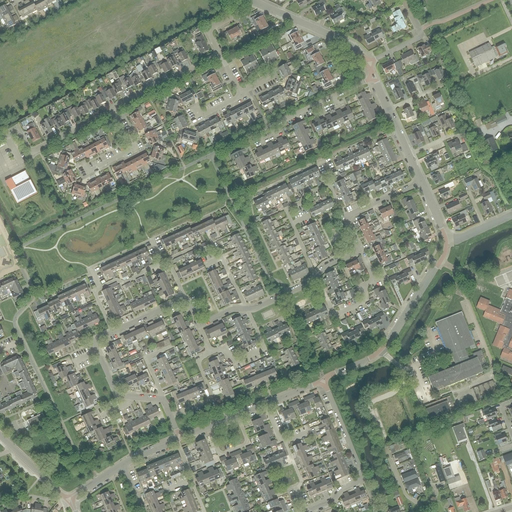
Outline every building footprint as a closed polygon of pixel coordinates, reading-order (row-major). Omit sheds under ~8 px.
[(34,5),(35,5),(33,3),(31,4),(28,0),(27,0),(26,1),(32,13),(37,11),(37,10),(34,5)] [(43,10),(37,0),(34,0),(37,4),(35,5),(34,5),(37,10),(37,11),(38,13),(43,10)] [(44,0),(43,0),(42,1),(40,0),(37,0),(43,10),(48,7),(47,5),(44,0)] [(309,0),(298,0),(296,1),(300,8),(311,2),(309,0)] [(323,6),(326,4),(323,0),(321,0),(317,3),(318,6),(312,9),(316,16),(325,10),(323,6)] [(369,10),(380,3),(378,0),(362,0),(363,1),(364,0),(368,0),(370,4),(367,5),(369,10)] [(32,13),(26,1),(24,2),(26,7),(24,8),(28,15),(32,13)] [(24,8),(21,3),(19,5),(21,9),(19,10),(23,18),(28,15),(24,8)] [(0,13),(0,14),(12,8),(11,5),(7,8),(5,5),(0,7),(0,13)] [(14,10),(12,8),(0,14),(3,19),(10,15),(9,12),(14,10)] [(341,14),(344,13),(341,8),(335,11),(337,14),(331,18),(334,24),(344,19),(341,14)] [(402,30),(406,28),(403,22),(405,21),(399,10),(392,13),(395,18),(394,19),(397,25),(391,27),(394,32),(402,29),(402,30)] [(258,14),(252,18),(251,18),(253,23),(253,24),(255,27),(258,25),(266,21),(263,16),(260,17),(258,14)] [(5,24),(17,17),(16,15),(12,17),(10,15),(3,19),(5,24)] [(19,20),(17,17),(5,24),(8,29),(9,28),(10,31),(15,29),(13,26),(16,25),(14,22),(19,20)] [(269,27),(266,21),(258,25),(259,28),(258,29),(261,35),(267,31),(266,28),(269,27)] [(237,26),(232,29),(236,37),(239,35),(240,37),(246,34),(242,28),(239,29),(237,26)] [(236,37),(232,29),(226,32),(228,35),(225,37),(228,43),(234,40),(233,38),(236,37)] [(375,40),(382,36),(379,29),(371,33),(365,37),(366,40),(366,39),(369,44),(375,41),(375,40)] [(291,38),(293,41),(301,37),(298,31),(295,33),(293,30),(287,33),(290,39),(291,38)] [(201,54),(209,50),(205,44),(206,43),(201,34),(196,37),(198,42),(195,43),(201,54)] [(301,44),(304,42),(301,37),(293,41),(294,44),(293,45),(296,50),(302,47),(301,44)] [(428,53),(433,50),(430,43),(425,46),(424,45),(417,49),(422,57),(429,54),(428,53)] [(503,55),(508,53),(505,47),(506,46),(505,44),(504,44),(503,43),(499,45),(491,49),(489,43),(469,53),(476,67),(496,58),(496,57),(499,56),(500,58),(503,56),(503,55)] [(272,45),(272,46),(268,48),(266,44),(264,45),(269,54),(275,51),(272,45)] [(269,54),(264,45),(262,46),(264,50),(260,52),(262,57),(269,54)] [(316,54),(315,51),(313,47),(306,51),(308,54),(306,55),(309,60),(310,60),(313,59),(314,62),(322,57),(319,52),(316,54)] [(188,59),(184,51),(182,49),(179,51),(178,49),(173,52),(174,53),(177,59),(177,60),(180,59),(182,62),(188,59)] [(278,56),(275,51),(269,54),(273,63),(275,62),(274,59),(278,56)] [(405,64),(409,62),(410,64),(411,65),(412,65),(416,63),(419,61),(416,55),(413,56),(411,52),(402,56),(405,64)] [(175,60),(177,59),(174,53),(170,56),(171,58),(167,60),(168,62),(170,65),(168,65),(170,68),(177,65),(175,60)] [(247,54),(245,55),(250,64),(256,61),(253,55),(249,58),(247,54)] [(273,63),(269,54),(262,57),(265,63),(270,61),(271,64),(273,63)] [(250,64),(245,55),(243,56),(245,60),(241,62),(243,67),(250,64)] [(325,63),(322,57),(314,62),(316,64),(314,65),(317,71),(323,68),(322,65),(325,63)] [(148,68),(149,69),(150,72),(149,73),(151,76),(158,72),(156,69),(158,68),(155,61),(151,63),(152,66),(148,68)] [(255,69),(259,66),(256,61),(250,64),(255,73),(256,72),(255,69)] [(396,70),(400,68),(397,62),(393,64),(392,61),(382,66),(385,74),(395,69),(396,70)] [(170,65),(168,62),(163,64),(162,62),(157,64),(160,70),(163,68),(165,73),(171,70),(170,68),(168,65),(170,65)] [(255,73),(250,64),(243,67),(246,73),(251,71),(252,74),(255,73)] [(280,74),(293,67),(292,65),(287,67),(286,64),(277,68),(280,74)] [(140,65),(136,67),(137,69),(141,77),(144,76),(146,81),(152,78),(151,76),(149,73),(150,72),(149,69),(144,72),(143,70),(140,65)] [(294,69),(293,67),(280,74),(283,79),(286,78),(291,75),(290,72),(294,69)] [(439,80),(446,77),(441,68),(438,69),(437,67),(431,70),(433,76),(436,74),(439,80)] [(325,71),(323,68),(317,71),(320,77),(321,76),(323,79),(331,74),(328,69),(325,71)] [(133,72),(129,77),(130,79),(132,82),(133,81),(135,84),(135,86),(141,83),(139,79),(141,77),(137,69),(133,72)] [(430,76),(433,75),(431,70),(428,71),(429,73),(422,76),(421,74),(417,76),(420,83),(424,81),(426,86),(433,83),(430,76)] [(211,72),(204,75),(202,76),(205,81),(206,82),(209,80),(210,83),(218,79),(216,73),(212,75),(211,72)] [(330,82),(334,80),(331,74),(323,79),(324,81),(323,82),(325,88),(332,85),(330,82)] [(124,76),(119,78),(123,85),(124,87),(126,85),(128,88),(135,84),(133,81),(132,82),(130,79),(129,77),(128,75),(124,77),(124,76)] [(298,75),(291,75),(286,78),(287,81),(289,81),(288,85),(297,88),(299,88),(301,83),(298,82),(296,81),(298,75)] [(413,84),(418,82),(416,77),(408,80),(409,84),(406,85),(410,93),(416,91),(413,84)] [(221,84),(218,79),(210,83),(212,86),(210,87),(213,92),(220,89),(218,86),(221,84)] [(120,86),(122,85),(119,80),(115,82),(116,84),(112,86),(113,88),(115,91),(114,92),(115,94),(122,91),(120,86)] [(403,88),(400,83),(394,86),(396,90),(393,91),(397,99),(403,97),(400,90),(403,88)] [(285,88),(282,90),(285,94),(287,93),(288,91),(297,94),(299,88),(297,88),(288,85),(287,89),(285,88)] [(285,94),(282,90),(281,87),(275,90),(284,106),(286,105),(284,101),(282,97),(285,95),(285,94)] [(115,91),(113,88),(108,90),(107,88),(103,91),(106,96),(108,95),(110,99),(116,96),(115,94),(114,92),(115,91)] [(185,89),(182,90),(189,103),(195,100),(190,92),(187,93),(185,89)] [(189,103),(182,90),(180,91),(183,96),(179,97),(180,98),(182,102),(184,105),(189,103)] [(284,106),(275,90),(270,92),(274,101),(277,99),(282,108),(284,106)] [(103,91),(95,95),(97,99),(98,102),(97,102),(99,105),(106,102),(103,97),(106,96),(103,91)] [(271,102),(274,101),(270,92),(265,95),(273,111),(275,110),(273,107),(271,102)] [(359,101),(371,95),(370,93),(366,95),(364,92),(356,96),(359,101)] [(440,104),(443,102),(440,94),(433,97),(436,103),(432,105),(435,111),(442,108),(440,104)] [(273,111),(265,95),(259,98),(263,106),(267,104),(269,109),(270,112),(273,111)] [(372,98),(371,95),(359,101),(361,106),(369,102),(368,100),(372,98)] [(180,98),(179,97),(176,96),(174,100),(170,99),(168,105),(177,107),(178,104),(179,104),(182,102),(180,98)] [(91,99),(86,101),(89,107),(92,106),(94,110),(100,107),(99,105),(97,102),(98,102),(97,99),(92,101),(91,99)] [(425,100),(417,104),(422,113),(429,110),(430,114),(432,113),(433,115),(435,114),(429,101),(426,103),(425,100)] [(86,108),(89,107),(86,102),(81,104),(82,106),(78,109),(79,112),(80,111),(82,114),(83,116),(88,113),(86,108)] [(364,111),(376,106),(374,103),(371,105),(369,102),(361,106),(364,111)] [(251,103),(245,106),(250,114),(249,114),(252,118),(254,117),(252,113),(255,111),(251,103)] [(176,111),(177,107),(168,105),(166,111),(173,113),(173,114),(174,117),(179,114),(177,112),(176,111)] [(250,114),(245,106),(240,109),(246,121),(249,120),(246,116),(249,114),(250,114)] [(348,111),(345,112),(349,120),(354,118),(348,106),(346,107),(348,111)] [(377,108),(376,106),(364,111),(366,117),(374,113),(373,110),(377,108)] [(79,112),(78,109),(77,107),(73,109),(72,107),(68,109),(70,114),(73,113),(75,118),(82,114),(80,111),(79,112)] [(139,114),(143,112),(141,107),(132,111),(133,114),(130,116),(132,122),(141,117),(139,114)] [(413,120),(418,118),(415,111),(412,112),(410,107),(403,110),(407,119),(411,117),(413,120)] [(64,113),(61,115),(62,117),(63,120),(62,121),(64,124),(70,120),(68,116),(70,114),(68,109),(63,111),(64,113)] [(246,121),(240,109),(234,111),(239,120),(242,118),(244,122),(246,121)] [(340,110),(338,111),(343,123),(346,121),(347,125),(350,124),(349,120),(345,112),(342,113),(340,110)] [(239,120),(234,111),(229,114),(236,127),(238,126),(236,121),(239,120)] [(343,123),(338,111),(335,112),(337,116),(334,117),(338,125),(343,123)] [(369,122),(381,116),(379,114),(376,115),(374,113),(366,117),(369,122)] [(55,118),(51,120),(54,125),(57,124),(59,128),(65,125),(64,124),(62,121),(63,120),(62,117),(61,118),(58,114),(54,116),(55,118)] [(236,127),(229,114),(224,117),(228,125),(231,124),(234,128),(234,129),(232,130),(233,132),(237,130),(236,127)] [(338,125),(334,117),(332,118),(330,114),(327,116),(333,127),(338,125)] [(142,120),(146,117),(145,115),(141,117),(132,122),(135,127),(143,123),(142,120)] [(177,125),(186,120),(183,115),(174,119),(176,123),(172,125),(173,127),(177,125)] [(448,130),(455,127),(451,118),(447,120),(444,115),(438,118),(441,123),(444,122),(448,130)] [(504,115),(496,119),(490,122),(493,128),(498,125),(498,124),(507,120),(504,115)] [(333,127),(327,116),(325,117),(327,120),(324,122),(327,128),(328,130),(333,127)] [(217,117),(212,120),(219,132),(221,131),(218,127),(222,125),(217,117)] [(324,122),(323,119),(320,121),(319,117),(316,118),(322,130),(327,128),(324,122)] [(44,124),(41,125),(46,135),(52,132),(50,128),(54,126),(52,124),(49,118),(42,121),(44,124)] [(322,130),(316,118),(314,119),(316,123),(313,124),(317,132),(322,130)] [(188,126),(186,120),(177,125),(173,127),(174,129),(178,127),(180,130),(185,127),(188,126)] [(219,132),(212,120),(207,122),(211,131),(214,129),(216,133),(219,132)] [(293,126),(295,131),(303,127),(302,125),(306,123),(305,120),(293,126)] [(40,138),(35,128),(36,127),(36,125),(34,122),(28,125),(30,128),(31,128),(32,130),(28,132),(33,142),(40,138)] [(208,132),(211,131),(207,122),(201,125),(208,138),(209,140),(210,142),(212,141),(210,137),(208,132)] [(437,129),(440,128),(438,122),(433,125),(434,127),(429,129),(433,137),(440,134),(437,129)] [(138,133),(151,126),(150,124),(145,126),(143,123),(135,127),(138,133)] [(208,138),(201,125),(196,128),(197,131),(200,136),(203,135),(206,139),(208,138)] [(417,144),(425,141),(421,133),(424,132),(421,125),(417,127),(419,132),(413,135),(417,144)] [(188,142),(190,133),(186,132),(187,130),(185,127),(180,130),(179,134),(183,135),(182,140),(188,142)] [(298,136),(310,131),(308,128),(305,130),(303,127),(295,131),(298,136)] [(148,140),(161,133),(160,131),(155,133),(154,130),(145,135),(148,140)] [(197,137),(200,136),(197,131),(195,133),(194,134),(190,133),(188,142),(193,143),(196,137),(197,137)] [(311,133),(310,131),(298,136),(300,141),(308,138),(307,135),(311,133)] [(163,142),(160,137),(162,136),(161,134),(161,133),(148,140),(151,145),(152,145),(156,143),(159,141),(163,142)] [(103,137),(104,139),(101,141),(99,136),(97,138),(103,150),(109,147),(107,144),(110,143),(106,136),(103,137)] [(282,137),(279,138),(285,150),(290,148),(287,140),(284,141),(282,137)] [(499,149),(493,137),(483,141),(488,154),(499,149)] [(103,150),(97,138),(95,139),(97,143),(94,145),(98,153),(103,150)] [(285,150),(279,138),(277,139),(279,143),(276,144),(280,153),(285,150)] [(303,147),(314,141),(313,139),(310,140),(308,138),(300,141),(303,147)] [(376,150),(389,144),(387,138),(377,143),(379,146),(378,147),(377,146),(374,148),(376,150)] [(312,145),(316,143),(314,141),(303,147),(305,152),(313,148),(312,145)] [(463,153),(468,150),(465,144),(460,146),(458,141),(452,143),(452,142),(448,144),(452,154),(462,149),(463,153)] [(98,153),(94,145),(91,146),(88,142),(86,143),(93,156),(98,153)] [(280,153),(276,144),(273,146),(271,142),(269,143),(275,155),(280,153)] [(83,150),(82,148),(78,149),(76,145),(75,143),(73,144),(81,159),(86,156),(83,150)] [(93,156),(86,143),(84,144),(86,149),(83,150),(86,156),(87,159),(93,156)] [(158,145),(157,145),(156,143),(152,145),(153,148),(154,148),(153,152),(162,155),(164,149),(157,147),(158,145)] [(275,155),(269,143),(267,144),(269,148),(266,149),(270,157),(275,155)] [(81,159),(73,144),(70,146),(73,152),(71,153),(74,159),(75,162),(81,159)] [(392,149),(389,144),(376,150),(377,153),(380,151),(379,151),(381,150),(382,154),(392,149)] [(180,146),(176,148),(182,158),(185,152),(183,151),(180,146)] [(363,146),(360,147),(366,159),(367,161),(372,158),(371,156),(367,148),(364,149),(363,146)] [(270,157),(266,149),(263,151),(261,147),(259,148),(264,160),(270,157)] [(366,159),(360,147),(358,148),(360,152),(356,153),(360,161),(366,159)] [(264,160),(259,148),(256,149),(258,153),(255,154),(259,162),(264,160)] [(232,154),(235,160),(243,156),(242,153),(246,151),(244,149),(232,154)] [(381,161),(394,155),(392,149),(382,154),(384,157),(383,158),(382,157),(379,159),(381,161)] [(360,161),(356,153),(353,155),(352,151),(349,152),(355,164),(360,161)] [(74,159),(71,153),(67,152),(65,156),(61,155),(59,161),(68,163),(69,160),(71,160),(74,159)] [(160,161),(162,155),(153,152),(152,156),(151,155),(148,157),(150,161),(153,160),(153,159),(160,161)] [(355,164),(349,152),(347,153),(349,157),(346,158),(349,166),(355,164)] [(435,159),(440,157),(438,152),(431,155),(432,158),(425,161),(428,168),(437,164),(435,159)] [(150,161),(148,157),(146,154),(141,157),(148,169),(150,168),(148,164),(151,162),(150,161)] [(397,160),(394,155),(381,161),(382,164),(385,162),(384,162),(386,161),(387,165),(397,160)] [(237,165),(249,159),(248,157),(244,159),(243,156),(235,160),(237,165)] [(349,166),(346,158),(342,160),(341,156),(339,157),(344,169),(349,166)] [(148,169),(141,157),(136,160),(140,168),(143,166),(145,171),(148,169)] [(344,169),(339,157),(336,158),(338,162),(335,163),(338,171),(344,169)] [(250,161),(249,159),(237,165),(240,170),(242,169),(248,166),(247,163),(250,161)] [(140,168),(136,160),(130,162),(137,175),(139,174),(137,169),(140,168)] [(68,168),(67,167),(68,163),(59,161),(58,166),(50,164),(48,165),(51,171),(56,172),(62,174),(70,170),(68,168)] [(128,171),(129,173),(124,162),(118,165),(125,178),(127,177),(125,172),(128,171)] [(137,175),(130,162),(125,165),(124,162),(129,173),(132,172),(135,176),(137,175)] [(125,178),(118,165),(113,168),(117,176),(120,175),(123,179),(125,178)] [(245,174),(256,168),(255,166),(252,168),(250,165),(248,166),(242,169),(245,174)] [(316,167),(311,170),(314,178),(316,182),(319,181),(317,177),(320,176),(316,167)] [(254,173),(258,171),(256,168),(245,174),(247,179),(255,175),(254,173)] [(393,170),(395,173),(399,182),(404,179),(403,177),(402,173),(401,173),(400,171),(397,172),(395,168),(393,170)] [(444,177),(443,173),(441,169),(435,171),(436,174),(432,176),(433,179),(434,179),(436,184),(443,181),(445,180),(443,177),(444,177)] [(61,182),(73,176),(71,170),(70,170),(62,174),(64,178),(60,180),(61,182)] [(314,178),(311,170),(305,173),(311,185),(313,184),(311,180),(314,178)] [(37,193),(26,171),(6,181),(8,187),(12,193),(13,195),(17,204),(37,193)] [(395,173),(392,175),(390,171),(388,172),(393,184),(399,182),(395,173)] [(393,184),(388,172),(385,173),(387,177),(384,178),(388,187),(393,184)] [(109,173),(103,176),(110,189),(112,187),(110,183),(113,181),(109,173)] [(311,185),(305,173),(300,175),(304,183),(307,182),(309,186),(311,185)] [(304,183),(300,175),(294,178),(300,190),(302,189),(300,185),(304,183)] [(76,181),(73,176),(61,182),(62,184),(66,182),(68,185),(71,184),(75,181),(76,181)] [(110,189),(103,176),(98,179),(102,187),(105,185),(109,192),(111,191),(110,189)] [(388,187),(384,178),(381,180),(379,176),(377,177),(382,189),(388,187)] [(382,189),(377,177),(374,178),(376,182),(373,183),(376,189),(377,192),(382,189)] [(300,190),(294,178),(289,180),(293,188),(296,187),(298,191),(300,190)] [(464,181),(467,187),(472,185),(474,190),(483,186),(481,181),(478,182),(477,178),(473,180),(471,178),(464,181)] [(102,187),(98,179),(92,182),(99,194),(101,193),(99,189),(102,187)] [(338,189),(350,183),(349,181),(345,183),(344,179),(336,183),(338,189)] [(373,183),(372,181),(369,183),(367,179),(365,180),(370,192),(376,189),(373,183)] [(370,192),(365,180),(363,181),(364,185),(361,186),(365,194),(370,192)] [(77,195),(80,187),(77,185),(77,184),(75,181),(71,184),(72,186),(74,187),(72,194),(77,195)] [(99,194),(92,182),(87,184),(87,185),(90,190),(91,193),(94,191),(97,195),(99,194)] [(448,189),(454,186),(453,182),(444,186),(445,189),(439,192),(442,199),(451,194),(448,189)] [(351,185),(350,183),(338,189),(341,194),(349,190),(347,187),(351,185)] [(286,184),(280,187),(286,199),(288,198),(286,194),(289,192),(286,184)] [(87,191),(90,190),(87,185),(84,186),(84,188),(80,187),(77,195),(83,197),(86,191),(87,191)] [(286,199),(280,187),(275,189),(279,197),(282,196),(284,200),(286,199)] [(279,197),(275,189),(269,192),(275,204),(277,203),(275,199),(279,197)] [(343,199),(355,194),(354,192),(350,193),(349,190),(341,194),(343,199)] [(275,204),(269,192),(264,194),(265,197),(268,202),(271,201),(273,205),(275,204)] [(353,198),(356,196),(355,194),(343,199),(346,205),(354,201),(353,198)] [(269,205),(268,202),(265,197),(260,199),(265,211),(267,210),(266,206),(269,205)] [(326,197),(324,198),(329,210),(335,207),(331,199),(327,201),(326,197)] [(329,210),(324,198),(321,199),(323,203),(320,204),(324,212),(329,210)] [(406,206),(408,209),(415,206),(412,200),(409,201),(407,198),(401,200),(404,207),(406,206)] [(265,211),(260,199),(254,202),(258,210),(261,208),(263,212),(265,211)] [(449,214),(461,208),(457,201),(446,207),(449,214)] [(486,215),(493,211),(488,201),(481,204),(486,215)] [(324,212),(320,204),(317,206),(315,202),(313,203),(318,215),(324,212)] [(318,215),(313,203),(310,204),(312,208),(309,209),(313,217),(318,215)] [(390,206),(385,208),(388,216),(394,214),(395,217),(398,215),(395,209),(392,210),(390,206)] [(415,214),(418,212),(415,206),(408,209),(409,213),(407,214),(410,220),(416,217),(415,214)] [(388,216),(385,208),(379,211),(381,215),(378,217),(381,223),(384,222),(383,219),(388,216)] [(464,217),(468,216),(465,210),(460,213),(461,216),(453,219),(456,227),(466,222),(464,217)] [(358,222),(360,227),(368,224),(365,218),(368,217),(367,214),(365,215),(361,217),(362,220),(358,222)] [(225,225),(228,224),(228,225),(232,223),(228,215),(225,217),(224,216),(219,218),(224,231),(224,230),(226,233),(228,232),(225,225)] [(213,221),(212,218),(207,221),(210,229),(216,227),(213,221)] [(224,231),(219,218),(213,221),(216,227),(217,229),(220,228),(222,232),(224,231)] [(264,228),(277,222),(276,220),(272,222),(270,219),(262,223),(264,228)] [(418,227),(420,231),(427,227),(425,221),(421,223),(419,219),(413,222),(416,228),(418,227)] [(210,229),(207,221),(201,224),(205,232),(210,229)] [(278,224),(277,222),(264,228),(267,233),(275,230),(274,226),(278,224)] [(305,234),(317,228),(315,223),(307,226),(308,230),(304,232),(305,234)] [(205,232),(201,224),(196,226),(200,234),(205,232)] [(363,233),(375,227),(375,225),(369,227),(368,224),(360,227),(363,233)] [(200,234),(196,226),(190,229),(193,235),(194,237),(197,236),(198,238),(201,236),(200,234)] [(190,229),(190,227),(184,229),(188,237),(190,236),(191,238),(194,237),(193,235),(190,229)] [(375,230),(374,230),(376,229),(375,227),(363,233),(365,238),(373,235),(371,231),(375,230)] [(427,235),(430,233),(427,227),(420,231),(421,234),(420,235),(423,242),(429,239),(427,235)] [(320,234),(317,228),(305,234),(306,236),(310,234),(312,237),(320,234)] [(188,237),(184,229),(179,232),(182,240),(183,240),(184,242),(186,241),(185,239),(188,237)] [(270,239),(282,233),(281,231),(277,233),(275,230),(267,233),(270,239)] [(182,240),(179,232),(173,234),(177,243),(182,240)] [(229,245),(241,239),(239,233),(231,237),(232,241),(228,243),(229,245)] [(283,235),(282,233),(270,239),(272,244),(280,241),(279,237),(283,235)] [(177,243),(173,234),(168,237),(172,245),(177,243)] [(310,245),(322,239),(320,234),(312,237),(313,241),(309,242),(310,245)] [(375,234),(373,235),(365,238),(368,244),(372,242),(373,245),(376,243),(380,242),(382,240),(380,235),(376,237),(375,234)] [(172,245),(168,237),(162,239),(166,248),(172,245)] [(244,244),(241,239),(229,245),(230,247),(234,245),(236,248),(244,244)] [(325,245),(322,239),(310,245),(311,247),(315,245),(317,248),(315,249),(325,245)] [(384,239),(382,240),(380,242),(376,243),(377,246),(373,248),(375,254),(383,250),(381,247),(384,246),(384,245),(386,243),(384,239)] [(275,250),(285,245),(287,244),(286,242),(282,244),(280,241),(272,244),(275,250)] [(234,256),(247,250),(244,244),(236,248),(237,252),(233,254),(234,256)] [(280,254),(292,248),(291,246),(287,248),(285,245),(275,250),(277,249),(280,254)] [(325,245),(315,249),(316,253),(312,254),(313,257),(325,251),(323,246),(325,245)] [(145,247),(139,250),(144,260),(146,259),(146,256),(149,255),(145,247)] [(293,250),(292,248),(280,254),(282,260),(295,254),(290,256),(289,252),(293,250)] [(425,256),(429,255),(427,249),(420,252),(421,254),(417,255),(421,263),(427,260),(425,256)] [(144,260),(139,250),(134,252),(137,260),(140,259),(142,261),(144,260)] [(249,255),(247,250),(234,256),(235,258),(239,256),(241,259),(249,255)] [(385,256),(388,254),(387,252),(384,253),(383,250),(375,254),(378,259),(385,256)] [(328,257),(325,251),(313,257),(314,259),(318,257),(320,260),(328,257)] [(128,255),(132,263),(133,265),(139,263),(137,260),(134,252),(128,255)] [(296,256),(295,254),(282,260),(285,265),(288,264),(291,262),(293,261),(291,258),(296,256)] [(392,262),(391,260),(392,259),(391,257),(390,257),(389,256),(387,259),(385,256),(388,254),(385,256),(378,259),(380,265),(385,263),(386,265),(392,262)] [(132,263),(128,255),(123,257),(127,265),(132,263)] [(239,267),(252,261),(249,255),(241,259),(243,263),(238,265),(239,267)] [(421,263),(417,255),(414,257),(413,255),(407,258),(409,264),(413,262),(415,265),(421,263)] [(127,265),(123,257),(117,260),(121,268),(127,265)] [(121,268),(117,260),(112,262),(116,270),(121,268)] [(201,260),(195,263),(199,271),(205,268),(201,260)] [(357,260),(351,263),(355,270),(356,270),(361,271),(362,271),(364,270),(361,263),(359,265),(357,260)] [(252,261),(239,267),(241,266),(243,269),(238,271),(240,273),(252,267),(250,262),(252,261)] [(300,261),(297,262),(304,276),(309,273),(305,264),(301,266),(301,264),(300,261)] [(112,272),(116,270),(112,262),(106,265),(112,277),(114,276),(112,272)] [(304,276),(297,262),(295,264),(296,266),(297,266),(297,267),(294,269),(292,265),(298,279),(304,276)] [(185,263),(183,264),(184,268),(188,276),(194,274),(190,265),(189,264),(186,265),(185,263)] [(199,271),(195,263),(190,265),(194,274),(199,271)] [(355,270),(351,263),(346,265),(348,270),(345,271),(348,277),(351,276),(349,273),(355,270)] [(112,277),(106,265),(101,267),(105,275),(108,274),(110,278),(112,277)] [(298,279),(292,265),(290,266),(291,269),(292,270),(288,272),(293,281),(298,279)] [(242,279),(255,273),(252,267),(240,273),(240,275),(245,273),(246,276),(242,278),(242,279)] [(179,272),(176,274),(179,279),(182,277),(182,279),(188,276),(184,268),(179,271),(179,272)] [(408,277),(412,275),(410,269),(403,272),(404,274),(400,275),(404,283),(410,280),(408,277)] [(207,274),(210,279),(218,275),(215,270),(207,274)] [(323,279),(324,282),(336,277),(334,271),(326,274),(327,278),(323,279)] [(154,283),(167,278),(164,272),(156,276),(157,279),(153,281),(154,283)] [(257,278),(255,273),(242,279),(243,280),(247,278),(249,282),(257,278)] [(220,281),(218,275),(210,279),(212,285),(220,281)] [(404,283),(400,275),(397,277),(396,275),(390,278),(392,284),(396,282),(398,286),(404,283)] [(339,282),(336,277),(324,282),(325,284),(329,282),(330,286),(339,282)] [(13,278),(6,282),(9,289),(12,287),(13,290),(20,287),(17,280),(14,281),(13,278)] [(169,283),(167,278),(154,283),(155,285),(159,284),(161,287),(169,283)] [(220,281),(212,285),(215,290),(223,286),(220,281)] [(9,289),(6,282),(1,284),(6,295),(8,294),(6,290),(9,289)] [(341,288),(339,282),(330,286),(332,289),(328,290),(329,293),(341,288)] [(85,283),(79,286),(83,294),(86,292),(88,296),(90,295),(85,283)] [(117,286),(118,286),(116,283),(114,284),(110,286),(111,287),(102,291),(105,297),(113,293),(112,290),(111,289),(117,286)] [(159,294),(172,288),(169,283),(161,287),(162,290),(158,292),(159,294)] [(255,283),(253,284),(259,297),(264,295),(260,285),(256,287),(256,286),(256,285),(255,283)] [(223,286),(215,290),(217,296),(219,295),(219,294),(225,292),(224,289),(229,287),(227,284),(223,286)] [(259,297),(253,284),(252,284),(254,288),(251,289),(250,288),(251,288),(250,285),(247,286),(253,300),(259,297)] [(83,294),(79,286),(74,288),(79,300),(81,299),(80,295),(83,294)] [(253,300),(247,286),(245,287),(246,290),(247,290),(247,291),(244,293),(248,302),(253,300)] [(22,298),(23,293),(20,287),(13,290),(14,293),(12,294),(15,301),(22,298)] [(79,300),(74,288),(68,291),(72,299),(75,297),(77,301),(79,300)] [(174,294),(172,288),(159,294),(160,296),(165,294),(166,298),(174,294)] [(343,293),(341,288),(329,293),(330,295),(334,293),(335,297),(343,293)] [(379,296),(380,299),(388,296),(385,290),(382,291),(380,288),(374,290),(377,297),(379,296)] [(72,299),(68,291),(63,293),(68,305),(71,304),(69,300),(72,299)] [(225,292),(219,294),(219,295),(222,300),(230,296),(231,296),(230,296),(227,291),(225,292)] [(336,300),(333,301),(335,306),(342,303),(341,301),(346,299),(345,297),(347,296),(346,292),(343,293),(335,297),(336,300)] [(68,305),(63,293),(57,296),(58,297),(61,304),(64,302),(66,306),(68,305)] [(107,302),(120,296),(119,294),(115,296),(113,293),(105,297),(107,302)] [(152,294),(149,296),(148,293),(145,294),(151,305),(156,302),(152,294)] [(230,296),(222,300),(224,306),(229,304),(231,302),(233,302),(231,299),(235,297),(236,300),(239,299),(237,293),(234,294),(234,295),(231,296),(230,296)] [(151,305),(145,294),(143,295),(144,298),(141,299),(145,307),(151,305)] [(121,299),(120,296),(107,302),(110,308),(118,304),(117,301),(121,299)] [(387,304),(391,302),(388,296),(380,299),(382,303),(380,304),(383,310),(389,308),(387,304)] [(62,306),(61,304),(58,297),(53,300),(58,312),(61,311),(59,307),(62,306)] [(145,307),(141,299),(139,300),(137,297),(135,299),(136,302),(140,310),(145,307)] [(48,304),(43,307),(48,319),(50,318),(49,314),(52,312),(52,313),(55,312),(56,313),(58,312),(53,300),(47,302),(48,304)] [(140,310),(136,302),(130,304),(134,313),(140,310)] [(112,313),(125,307),(124,305),(120,307),(118,304),(110,308),(112,313)] [(319,304),(317,305),(322,317),(328,314),(324,306),(321,308),(319,304)] [(322,317),(317,305),(315,307),(316,310),(313,311),(317,320),(322,317)] [(46,320),(48,319),(43,307),(37,309),(37,310),(34,312),(38,321),(41,319),(41,318),(44,316),(46,320)] [(126,310),(125,307),(112,313),(115,319),(123,315),(122,312),(126,310)] [(317,320),(313,311),(310,313),(308,310),(306,311),(311,322),(317,320)] [(91,311),(89,312),(94,324),(100,322),(96,314),(93,315),(91,311)] [(311,322),(306,311),(304,312),(305,315),(302,317),(306,325),(311,322)] [(94,324),(89,312),(86,313),(88,317),(85,319),(89,327),(94,324)] [(173,319),(175,324),(183,320),(181,317),(183,316),(181,312),(175,315),(176,317),(173,319)] [(434,392),(448,386),(450,385),(466,379),(467,381),(472,379),(477,377),(476,375),(483,372),(482,369),(488,367),(481,350),(473,354),(474,356),(469,358),(465,349),(466,348),(470,347),(471,349),(476,347),(475,345),(462,312),(436,322),(446,348),(449,355),(451,354),(456,366),(428,377),(434,392)] [(381,320),(385,319),(382,313),(375,316),(376,318),(373,319),(376,327),(382,324),(381,320)] [(89,327),(85,319),(82,320),(80,316),(78,317),(83,329),(89,327)] [(83,329),(78,317),(75,318),(77,322),(74,324),(77,329),(78,332),(83,329)] [(235,326),(246,321),(245,318),(242,320),(240,317),(232,321),(235,326)] [(164,326),(167,325),(164,318),(159,320),(160,322),(157,324),(161,334),(166,331),(164,326)] [(376,327),(373,319),(369,321),(369,319),(362,322),(365,328),(369,326),(370,330),(376,327)] [(177,329),(189,323),(188,321),(184,322),(183,320),(175,324),(177,329)] [(161,334),(157,324),(154,325),(153,321),(150,322),(157,336),(161,334)] [(218,321),(216,322),(222,336),(227,333),(222,324),(220,325),(218,321)] [(247,323),(246,321),(235,326),(237,332),(245,328),(244,325),(247,323)] [(157,336),(150,322),(148,324),(149,327),(147,328),(148,331),(150,336),(155,334),(156,336),(157,336)] [(222,336),(216,322),(213,324),(215,327),(213,328),(216,336),(217,338),(222,336)] [(281,322),(279,323),(285,335),(290,332),(286,324),(283,326),(281,322)] [(190,326),(189,323),(177,329),(180,334),(182,333),(187,330),(186,328),(190,326)] [(285,335),(279,323),(277,324),(279,328),(275,329),(279,337),(285,335)] [(81,337),(78,332),(77,329),(74,324),(71,325),(72,326),(69,327),(75,340),(81,337)] [(146,332),(148,331),(147,328),(145,325),(141,327),(142,328),(138,330),(142,338),(147,335),(146,332)] [(360,333),(364,331),(361,325),(355,328),(355,330),(352,332),(356,339),(362,336),(360,333)] [(75,340),(69,327),(67,329),(69,333),(66,334),(67,337),(70,342),(75,340)] [(279,337),(275,329),(272,331),(271,327),(268,328),(274,340),(279,337)] [(142,338),(138,330),(136,331),(134,328),(132,329),(137,340),(142,338)] [(216,336),(213,328),(209,330),(208,328),(204,330),(207,336),(208,340),(216,336)] [(240,337),(251,332),(250,329),(247,331),(245,328),(237,332),(240,337)] [(274,340),(268,328),(266,329),(268,333),(264,334),(268,343),(274,340)] [(137,340),(132,329),(129,330),(131,333),(129,335),(132,342),(137,340)] [(182,338),(195,332),(194,330),(190,331),(189,329),(187,330),(182,333),(180,334),(182,338)] [(196,335),(195,332),(182,338),(184,343),(186,342),(194,339),(193,336),(196,335)] [(253,334),(251,332),(240,337),(242,342),(251,339),(249,335),(253,334)] [(319,341),(332,335),(331,333),(326,335),(325,332),(317,336),(319,341)] [(356,339),(352,332),(349,333),(348,332),(341,335),(344,341),(348,339),(350,342),(356,339)] [(67,337),(64,338),(62,334),(60,335),(65,348),(71,345),(70,342),(67,337)] [(132,342),(129,335),(125,336),(124,334),(120,336),(123,343),(126,341),(127,345),(128,347),(133,344),(132,342)] [(65,348),(60,335),(57,336),(59,340),(56,342),(60,350),(65,348)] [(333,337),(332,335),(319,341),(322,347),(330,343),(328,339),(333,337)] [(60,350),(56,342),(53,343),(51,339),(49,340),(54,353),(60,350)] [(195,341),(194,339),(186,342),(188,347),(196,344),(200,342),(198,340),(195,341)] [(245,348),(257,342),(256,340),(252,342),(251,339),(242,342),(245,348)] [(54,353),(49,340),(47,341),(48,345),(45,347),(49,355),(54,353)] [(116,351),(114,348),(116,347),(114,342),(108,345),(109,348),(106,349),(107,352),(106,353),(107,355),(116,351)] [(324,352),(337,346),(336,344),(332,346),(330,343),(322,347),(324,352)] [(201,351),(199,346),(198,347),(196,344),(188,347),(186,348),(190,356),(189,356),(195,354),(195,353),(201,351)] [(282,359),(294,353),(292,348),(284,351),(285,355),(281,357),(282,359)] [(110,359),(122,354),(121,352),(117,354),(116,351),(107,355),(108,357),(109,356),(110,359)] [(157,364),(158,366),(167,362),(166,359),(168,358),(166,353),(159,356),(160,359),(157,360),(159,363),(157,364)] [(297,359),(294,353),(282,359),(283,361),(287,359),(289,362),(297,359)] [(123,356),(122,354),(110,359),(112,362),(110,363),(111,365),(120,360),(119,358),(123,356)] [(209,367),(210,369),(219,365),(218,362),(220,361),(218,356),(211,359),(213,362),(209,363),(211,366),(209,367)] [(24,365),(20,358),(18,359),(16,357),(9,360),(13,367),(15,366),(17,368),(24,365)] [(300,364),(297,359),(289,362),(284,364),(285,366),(290,364),(291,368),(300,364)] [(10,368),(13,367),(9,360),(3,363),(4,366),(1,367),(4,374),(11,371),(10,368)] [(122,363),(120,360),(111,365),(112,366),(114,366),(115,369),(118,368),(119,370),(126,367),(125,366),(129,364),(128,362),(124,364),(123,363),(122,363)] [(65,364),(62,366),(60,362),(52,366),(54,369),(56,368),(59,374),(71,368),(70,366),(66,368),(65,364)] [(162,370),(173,365),(172,363),(169,365),(167,362),(158,366),(159,368),(161,367),(162,370)] [(26,370),(24,365),(17,368),(18,371),(14,373),(15,375),(26,370)] [(170,369),(174,367),(173,365),(162,370),(163,373),(162,374),(163,376),(164,375),(172,372),(170,369)] [(214,373),(225,368),(224,366),(220,368),(219,365),(210,369),(211,371),(212,370),(214,373)] [(263,365),(261,366),(263,369),(267,380),(270,379),(271,381),(272,380),(273,380),(272,377),(268,368),(265,370),(265,368),(263,365)] [(271,367),(268,368),(272,377),(273,380),(275,379),(274,378),(277,376),(274,369),(273,367),(273,365),(272,365),(270,366),(271,367)] [(72,370),(71,368),(59,374),(61,379),(66,377),(70,375),(68,372),(72,370)] [(226,371),(225,368),(214,373),(215,376),(213,377),(214,379),(223,375),(222,372),(226,371)] [(141,376),(145,385),(147,384),(147,383),(150,381),(148,378),(151,377),(147,369),(142,371),(144,375),(141,376)] [(267,380),(263,369),(260,370),(262,374),(259,375),(263,384),(265,383),(264,382),(267,380)] [(29,376),(26,370),(15,375),(16,378),(20,376),(22,379),(29,376)] [(173,374),(176,372),(175,370),(172,372),(164,375),(166,378),(164,379),(165,381),(174,377),(173,374)] [(254,370),(252,371),(253,373),(257,385),(260,383),(261,385),(263,384),(259,375),(256,376),(255,372),(254,370)] [(138,382),(135,375),(132,376),(130,372),(128,373),(130,377),(133,385),(136,383),(137,385),(139,384),(138,382)] [(68,383),(81,377),(80,375),(76,377),(74,373),(70,375),(66,377),(68,383)] [(252,378),(249,379),(253,388),(255,387),(254,386),(257,385),(253,373),(250,374),(252,378)] [(145,385),(141,376),(138,377),(137,374),(135,375),(138,382),(139,384),(140,386),(143,385),(143,386),(145,385)] [(223,375),(214,379),(215,381),(216,380),(218,383),(219,383),(220,382),(228,379),(229,379),(228,376),(225,378),(223,375)] [(31,381),(29,376),(22,379),(23,382),(19,384),(20,386),(31,381)] [(82,379),(81,377),(68,383),(71,388),(76,386),(79,384),(78,381),(82,379)] [(130,377),(127,378),(126,377),(121,379),(124,385),(127,384),(128,387),(131,385),(132,387),(134,386),(133,385),(130,377)] [(175,380),(174,377),(165,381),(166,383),(167,382),(169,385),(172,384),(173,386),(179,384),(177,379),(175,380)] [(253,388),(249,379),(246,380),(245,378),(240,380),(243,387),(246,386),(247,389),(250,387),(251,389),(253,388)] [(220,382),(219,383),(219,385),(221,384),(222,387),(233,383),(236,382),(235,380),(233,380),(229,382),(228,379),(220,382)] [(34,386),(31,381),(20,386),(21,389),(25,387),(27,390),(34,386)] [(492,381),(470,389),(474,401),(496,392),(492,381)] [(78,391),(90,386),(89,383),(85,385),(84,382),(79,384),(76,386),(78,391)] [(199,386),(196,387),(200,395),(199,395),(200,397),(202,396),(202,394),(205,393),(203,390),(206,389),(203,382),(199,384),(199,386)] [(223,390),(222,391),(223,393),(232,389),(231,386),(234,385),(233,383),(222,387),(223,390)] [(196,387),(195,384),(193,385),(194,388),(191,389),(195,399),(197,398),(197,396),(199,395),(200,395),(196,387)] [(37,393),(34,386),(27,390),(28,392),(25,394),(28,401),(35,398),(34,395),(37,393)] [(91,388),(90,386),(78,391),(81,397),(89,393),(87,390),(91,388)] [(195,399),(191,389),(188,391),(187,387),(185,388),(190,399),(193,398),(193,399),(195,399)] [(190,399),(185,388),(183,389),(184,392),(181,394),(185,403),(187,402),(187,400),(190,399)] [(238,391),(235,392),(235,391),(233,392),(232,389),(223,393),(223,395),(225,394),(226,397),(229,396),(230,399),(237,396),(243,394),(239,393),(238,391)] [(185,403),(181,394),(178,395),(177,390),(172,392),(173,395),(175,401),(178,400),(179,403),(183,402),(183,404),(185,403)] [(28,401),(25,394),(22,395),(21,391),(18,392),(23,403),(28,401)] [(23,403),(18,392),(15,393),(17,397),(14,399),(18,406),(23,403)] [(83,402),(95,397),(94,394),(90,396),(89,393),(81,397),(83,402)] [(313,394),(308,396),(311,402),(313,401),(317,409),(322,406),(318,397),(315,399),(313,394)] [(18,406),(14,399),(12,400),(10,396),(7,397),(12,408),(18,406)] [(308,403),(311,402),(308,396),(303,398),(305,403),(302,404),(306,413),(311,411),(308,403)] [(450,396),(431,403),(424,406),(426,409),(430,421),(456,411),(450,396)] [(12,408),(7,397),(4,398),(6,403),(4,404),(7,411),(12,408)] [(92,401),(96,399),(95,397),(83,402),(86,408),(94,404),(92,401)] [(306,413),(302,404),(300,405),(298,401),(293,403),(295,409),(298,407),(301,415),(306,413)] [(292,410),(295,409),(293,403),(288,405),(289,409),(287,410),(290,419),(296,417),(292,410)] [(151,404),(149,405),(154,417),(160,415),(156,406),(153,408),(151,404)] [(154,417),(149,405),(147,406),(148,410),(145,412),(147,415),(149,420),(154,417)] [(290,419),(287,410),(284,412),(282,407),(277,409),(279,415),(282,414),(285,421),(290,419)] [(497,415),(495,409),(491,411),(490,408),(482,411),(484,416),(486,415),(487,419),(497,415)] [(147,415),(144,417),(140,409),(138,410),(145,426),(151,423),(149,420),(147,415)] [(145,426),(138,410),(134,412),(135,414),(137,415),(139,419),(136,420),(140,428),(145,426)] [(81,416),(84,422),(92,418),(91,415),(95,413),(93,411),(81,416)] [(32,429),(47,422),(43,413),(27,420),(32,429)] [(466,423),(468,422),(466,418),(473,415),(473,413),(463,416),(466,423)] [(252,422),(254,427),(263,423),(262,421),(266,419),(264,414),(258,416),(259,419),(254,421),(252,422)] [(134,431),(127,415),(123,417),(125,420),(126,420),(128,424),(125,425),(126,427),(124,428),(123,429),(126,434),(127,434),(134,431)] [(140,428),(136,420),(133,422),(131,417),(129,418),(127,415),(134,431),(140,428)] [(86,428),(99,422),(98,420),(94,421),(92,418),(84,422),(86,428)] [(318,426),(319,428),(332,423),(329,418),(321,421),(322,424),(318,426)] [(502,428),(500,422),(497,423),(496,419),(489,422),(490,425),(491,425),(492,427),(489,428),(491,432),(494,431),(502,428)] [(100,424),(99,422),(86,428),(89,433),(94,431),(93,431),(97,429),(96,426),(100,424)] [(264,426),(263,423),(254,427),(256,432),(264,429),(265,432),(271,429),(269,424),(264,426)] [(334,429),(332,423),(319,428),(320,431),(324,429),(326,432),(334,429)] [(462,427),(464,427),(463,423),(451,428),(453,427),(456,436),(458,440),(466,437),(462,427)] [(97,429),(93,431),(94,431),(96,436),(108,431),(111,429),(112,429),(111,426),(107,428),(103,430),(102,427),(97,429)] [(268,436),(272,435),(273,434),(271,429),(265,432),(266,435),(258,438),(260,443),(269,439),(268,436)] [(336,434),(334,429),(326,432),(327,436),(323,437),(323,438),(324,440),(336,434)] [(109,433),(108,431),(96,436),(99,442),(103,440),(107,438),(105,435),(109,433)] [(507,441),(505,434),(502,436),(501,433),(494,435),(495,438),(496,438),(499,444),(507,441)] [(339,440),(336,434),(324,440),(325,442),(329,440),(330,443),(339,440)] [(116,444),(115,441),(118,439),(117,437),(113,439),(111,436),(107,438),(103,440),(106,445),(107,445),(108,448),(109,448),(116,445),(116,444)] [(195,447),(196,449),(207,445),(205,439),(196,443),(198,446),(195,447)] [(275,440),(272,441),(270,442),(269,439),(260,443),(262,448),(270,445),(271,448),(276,446),(277,445),(275,440)] [(341,445),(339,440),(330,443),(332,447),(327,448),(328,451),(341,445)] [(402,441),(390,446),(391,449),(395,448),(397,451),(404,449),(402,441)] [(295,452),(307,447),(306,445),(302,447),(301,443),(292,447),(295,452)] [(209,450),(207,445),(196,449),(197,452),(200,451),(201,453),(209,450)] [(343,451),(341,445),(328,451),(329,453),(333,451),(335,454),(341,452),(343,451)] [(246,448),(248,452),(245,454),(249,463),(256,459),(254,455),(252,456),(251,453),(253,452),(251,446),(246,448)] [(308,449),(307,447),(295,452),(297,458),(305,454),(304,451),(308,449)] [(211,455),(209,450),(201,453),(202,456),(200,457),(201,460),(211,455)] [(249,463),(245,454),(242,455),(240,450),(235,452),(238,458),(240,457),(244,465),(249,463)] [(486,457),(484,450),(477,452),(480,459),(486,457)] [(280,452),(278,452),(284,465),(286,464),(284,460),(287,459),(284,451),(280,452)] [(235,459),(238,458),(235,452),(230,454),(232,459),(229,460),(233,469),(238,467),(235,459)] [(284,465),(278,452),(277,453),(277,454),(274,455),(277,463),(279,462),(281,466),(284,465)] [(343,458),(341,452),(335,454),(332,455),(334,459),(330,460),(331,463),(343,458)] [(511,463),(511,453),(503,456),(507,466),(511,463)] [(178,454),(173,456),(177,466),(180,465),(179,463),(182,462),(178,454)] [(277,463),(274,455),(273,454),(268,457),(273,469),(276,468),(274,464),(277,463)] [(299,463),(312,458),(311,456),(307,458),(305,454),(297,458),(299,463)] [(213,461),(211,455),(201,460),(202,462),(204,461),(205,464),(213,461)] [(177,466),(173,456),(168,458),(171,466),(174,465),(175,467),(177,466)] [(233,469),(229,460),(226,461),(225,457),(220,459),(222,465),(225,464),(228,471),(233,469)] [(273,469),(268,457),(267,457),(267,458),(263,459),(267,467),(269,466),(271,470),(273,469)] [(171,466),(168,458),(162,460),(167,471),(169,470),(168,467),(171,466)] [(313,460),(312,458),(299,463),(302,469),(304,468),(310,465),(309,462),(313,460)] [(345,463),(343,458),(331,463),(332,465),(336,463),(337,467),(345,463)] [(497,465),(501,464),(499,458),(489,461),(493,472),(499,470),(497,465)] [(167,471),(162,460),(157,462),(160,471),(163,469),(164,472),(167,471)] [(160,471),(157,462),(152,464),(156,475),(161,473),(160,471)] [(348,469),(345,463),(337,467),(338,470),(334,472),(335,474),(348,469)] [(156,475),(152,464),(146,467),(147,469),(150,475),(153,474),(154,476),(156,475)] [(306,473),(319,468),(318,466),(314,468),(312,464),(310,465),(304,468),(306,473)] [(441,466),(436,468),(441,482),(446,481),(441,466)] [(221,468),(217,470),(214,471),(213,467),(210,468),(215,480),(221,478),(224,476),(222,471),(221,468)] [(215,480),(210,468),(208,469),(209,473),(206,474),(210,482),(215,480)] [(316,472),(320,470),(319,468),(306,473),(309,479),(317,476),(316,472)] [(152,479),(150,475),(147,469),(142,471),(147,482),(152,479)] [(350,474),(348,469),(335,474),(336,476),(340,474),(342,478),(350,474)] [(147,482),(142,471),(137,473),(140,482),(143,480),(144,483),(147,482)] [(210,482),(206,474),(204,475),(202,471),(200,472),(205,485),(210,482)] [(255,478),(256,481),(264,478),(263,475),(267,474),(266,471),(262,473),(254,476),(253,476),(254,478),(255,478)] [(205,485),(200,472),(197,473),(199,477),(196,479),(199,487),(205,485)] [(459,476),(458,476),(454,477),(447,480),(450,490),(462,485),(459,476)] [(325,477),(322,478),(328,491),(333,488),(330,480),(326,481),(325,477)] [(257,487),(270,481),(269,479),(265,481),(264,478),(256,481),(258,485),(257,485),(257,487)] [(328,491),(322,478),(320,479),(322,483),(318,485),(322,493),(328,491)] [(227,489),(239,483),(239,482),(238,482),(237,479),(229,482),(230,485),(226,486),(227,489)] [(271,484),(270,481),(257,487),(258,488),(259,488),(260,491),(268,488),(267,486),(271,484)] [(499,491),(496,484),(495,481),(492,481),(496,492),(493,493),(493,494),(494,496),(496,501),(496,500),(497,501),(499,500),(501,499),(500,494),(499,491)] [(504,483),(504,481),(501,482),(502,484),(500,485),(501,487),(502,487),(503,490),(500,491),(503,498),(504,498),(506,498),(506,497),(508,496),(507,492),(504,483)] [(322,493),(318,485),(315,486),(313,482),(311,483),(316,495),(322,493)] [(240,485),(239,483),(227,489),(228,491),(232,489),(233,492),(241,489),(239,485),(240,485)] [(316,495),(311,483),(309,484),(311,488),(307,489),(311,498),(316,495)] [(262,497),(274,492),(273,489),(269,491),(268,488),(260,491),(262,495),(261,495),(262,497)] [(359,488),(356,489),(362,501),(367,499),(364,491),(360,492),(359,488)] [(178,497),(179,500),(192,494),(189,489),(181,492),(182,496),(178,497)] [(228,500),(244,494),(243,492),(242,492),(241,489),(233,492),(234,495),(230,496),(229,495),(227,496),(228,500)] [(362,501),(356,489),(354,490),(356,494),(353,495),(356,503),(362,501)] [(147,500),(160,495),(159,492),(154,494),(153,491),(145,494),(147,500)] [(102,501),(115,496),(114,493),(110,495),(108,492),(100,495),(102,501)] [(271,496),(272,495),(275,494),(274,492),(262,497),(262,498),(263,498),(265,502),(272,498),(271,496)] [(356,503),(353,495),(349,496),(348,492),(345,493),(350,506),(356,503)] [(350,506),(345,493),(343,494),(345,498),(341,500),(345,508),(350,506)] [(194,500),(192,494),(179,500),(180,502),(184,500),(186,503),(194,500)] [(244,495),(244,494),(228,500),(229,502),(236,499),(237,502),(245,499),(244,495)] [(160,497),(160,495),(147,500),(149,505),(158,502),(156,499),(160,497)] [(116,498),(115,496),(102,501),(104,506),(113,503),(111,500),(116,498)] [(465,511),(470,510),(469,506),(466,498),(460,500),(459,497),(455,499),(458,507),(462,506),(465,511)] [(445,504),(444,505),(444,506),(445,507),(446,508),(447,508),(448,508),(448,509),(448,510),(448,511),(455,511),(452,503),(451,498),(447,499),(446,500),(447,503),(446,503),(445,504)] [(235,509),(248,504),(247,502),(246,502),(245,499),(237,502),(238,505),(234,507),(235,509)] [(277,499),(272,501),(267,503),(267,505),(269,504),(270,508),(275,506),(276,509),(285,505),(283,500),(278,502),(277,499)] [(196,506),(194,500),(186,503),(187,507),(183,508),(184,511),(196,506)] [(152,511),(164,506),(163,503),(159,505),(158,502),(149,505),(152,511)] [(107,511),(119,507),(118,504),(114,506),(113,503),(104,506),(107,511)]
